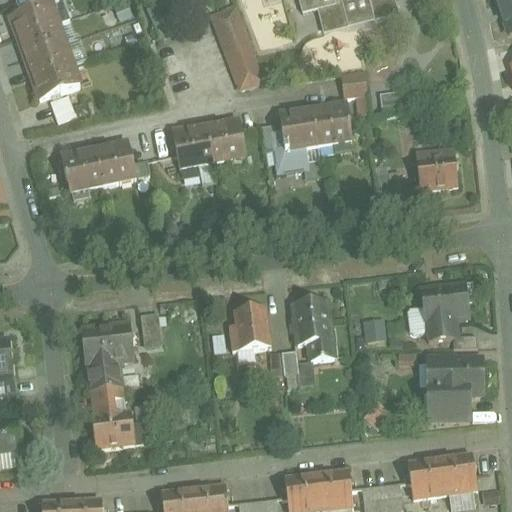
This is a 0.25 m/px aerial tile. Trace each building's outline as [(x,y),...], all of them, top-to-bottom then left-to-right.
[(266,0),(268,4),(282,0),(288,0),(289,0),(290,0),(298,0),(303,18),(318,15),(323,39),(400,20),(394,0),(266,0)] [(511,0),(497,0),(510,43),(511,42),(511,0)] [(50,7),(31,14),(31,15),(10,22),(11,23),(12,23),(19,43),(58,29),(50,7)] [(264,85),(236,13),(213,22),(241,94),(264,85)] [(58,29),(19,43),(27,63),(65,49),(58,29)] [(65,49),(27,63),(34,83),(73,70),(65,49)] [(73,70),(34,83),(41,103),(40,104),(40,105),(61,98),(61,99),(81,92),(73,70)] [(365,77),(342,80),(345,104),(368,102),(365,77)] [(405,120),(402,96),(380,99),(383,123),(405,120)] [(345,110),(313,115),(318,153),(334,150),(335,160),(352,157),(351,148),(352,147),(349,135),(352,134),(348,107),(345,108),(345,110)] [(62,127),(79,123),(76,110),(59,115),(62,127)] [(280,118),(283,136),(276,137),(274,137),(277,157),(280,176),(309,172),(306,155),(318,153),(313,115),(282,120),(282,118),(280,118)] [(238,127),(207,132),(214,170),(228,167),(230,176),(247,173),(245,164),(246,164),(239,124),(238,125),(238,127)] [(275,131),(262,133),(265,158),(277,157),(274,137),(276,137),(275,131)] [(207,132),(175,138),(175,136),(174,136),(181,176),(182,175),(183,185),(201,182),(199,172),(214,170),(207,132)] [(126,147),(95,155),(103,192),(119,188),(119,191),(132,188),(132,186),(136,185),(136,184),(133,171),(128,144),(126,144),(126,147)] [(95,155),(64,162),(63,159),(61,160),(66,186),(68,186),(70,199),(73,199),(74,208),(91,204),(89,195),(103,192),(95,155)] [(454,156),(416,160),(420,196),(458,192),(454,156)] [(148,168),(133,171),(136,184),(151,181),(148,168)] [(388,178),(391,201),(403,199),(400,177),(388,178)] [(388,178),(377,180),(380,202),(391,201),(388,178)] [(472,290),(421,296),(423,314),(410,315),(407,318),(410,338),(414,340),(428,339),(428,348),(454,345),(454,342),(458,342),(456,327),(469,326),(468,309),(474,308),(472,290)] [(328,308),(293,312),(295,325),(292,325),(293,338),(296,337),(298,352),(309,351),(311,368),(334,366),(328,308)] [(267,314),(235,318),(236,332),(230,333),(233,359),(238,358),(240,370),(256,368),(254,356),(272,354),(267,314)] [(159,320),(142,322),(146,354),(163,352),(159,320)] [(384,327),(366,329),(368,347),(387,345),(384,327)] [(116,333),(82,337),(87,372),(88,372),(91,399),(123,396),(120,369),(134,367),(130,331),(124,332),(124,331),(116,332),(116,333)] [(477,355),(476,341),(458,342),(454,342),(454,345),(454,355),(477,355)] [(9,345),(0,345),(0,380),(13,379),(9,345)] [(297,357),(282,358),(284,380),(284,382),(299,380),(297,357)] [(282,358),(270,360),(272,381),(284,380),(282,358)] [(455,368),(429,368),(431,426),(462,425),(461,400),(483,399),(482,368),(467,368),(467,366),(455,366),(455,368)] [(15,382),(0,383),(0,401),(17,400),(15,382)] [(123,396),(91,399),(94,423),(116,420),(115,407),(124,406),(123,396)] [(394,423),(378,409),(364,424),(380,439),(394,423)] [(94,423),(93,423),(97,457),(135,452),(143,451),(147,446),(145,435),(141,431),(132,433),(131,418),(116,420),(94,423)] [(18,428),(0,430),(0,462),(22,459),(18,428)] [(471,462),(408,471),(413,506),(476,497),(471,462)] [(353,511),(349,478),(285,485),(288,511),(353,511)] [(403,511),(400,491),(363,495),(364,511),(403,511)] [(227,511),(226,492),(162,500),(163,511),(227,511)] [(500,495),(484,497),(486,511),(502,509),(500,495)]
